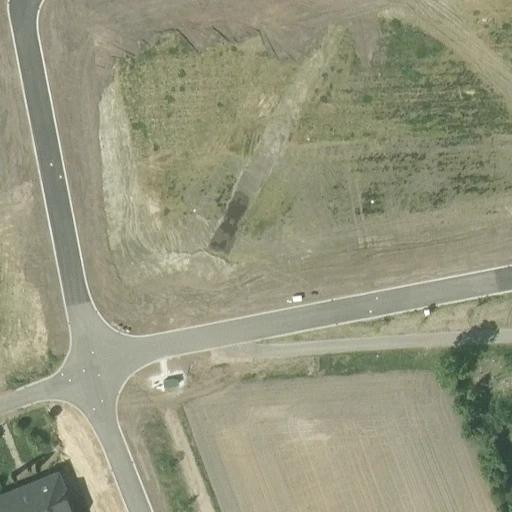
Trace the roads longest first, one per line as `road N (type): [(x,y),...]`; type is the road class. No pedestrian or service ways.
road 1 (residential): [(91,370),(22,30),(24,0)]
road 2 (residential): [(511,279),(208,337)]
road 3 (unclassified): [(511,338),(245,352),(208,337)]
road 4 (residential): [(139,511),(91,370)]
road 5 (residential): [(208,337),(91,370)]
